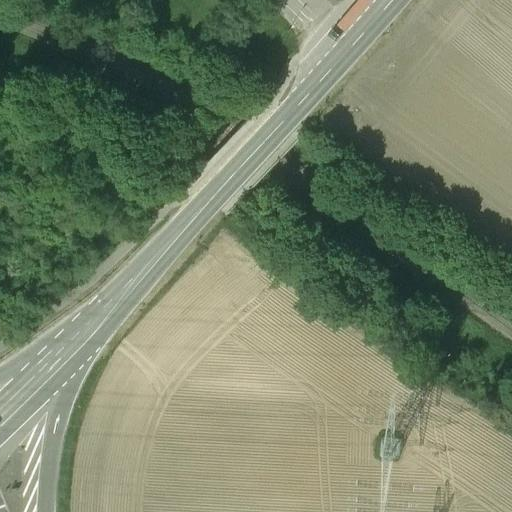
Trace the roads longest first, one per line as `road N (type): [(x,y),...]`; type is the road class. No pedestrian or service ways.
road 1 (secondary): [(72,343),(394,0)]
road 2 (motorway): [(48,511),(72,343)]
